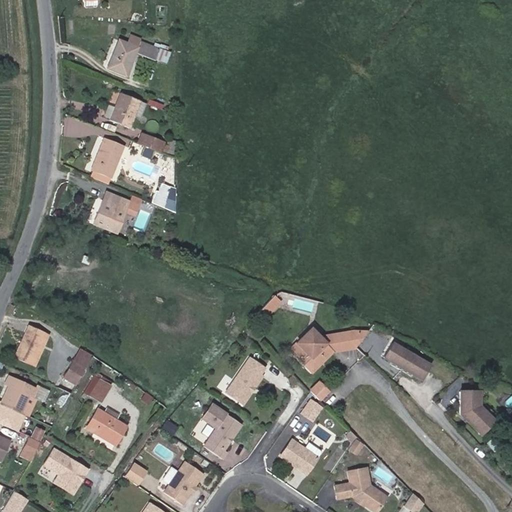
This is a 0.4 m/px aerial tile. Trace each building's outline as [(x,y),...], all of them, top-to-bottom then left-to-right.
[(166,53),(147,45),(145,49),(126,42),(115,71),(132,78),(142,56),(162,64),(166,53)] [(147,87),(146,92),(158,95),(159,90),(147,87)] [(120,124),(136,130),(147,102),(131,96),(120,124)] [(162,110),(164,105),(148,99),(146,105),(162,110)] [(134,143),(158,152),(162,142),(138,133),(134,143)] [(173,155),(175,141),(166,139),(163,153),(173,155)] [(133,149),(108,140),(95,172),(119,182),(133,149)] [(167,195),(164,195),(159,206),(185,217),(184,193),(170,188),(167,195)] [(112,195),(108,204),(109,204),(115,207),(119,198),(112,195)] [(123,237),(136,205),(119,198),(115,207),(109,204),(100,227),(123,237)] [(144,202),(132,229),(141,233),(153,206),(144,202)] [(256,322),(262,327),(275,313),(269,308),(256,322)] [(30,327),(16,359),(34,367),(46,334),(30,327)] [(373,335),(359,332),(343,333),(344,349),(359,349),(373,335)] [(38,369),(52,336),(46,334),(34,367),(38,369)] [(316,379),(339,357),(317,334),(296,353),(298,356),(296,358),(316,379)] [(74,387),(90,355),(76,348),(60,381),(74,387)] [(423,385),(431,371),(392,348),(384,362),(423,385)] [(265,376),(269,370),(254,360),(231,395),(248,407),(255,396),(253,394),(256,389),(260,389),(268,378),(265,376)] [(98,402),(108,385),(92,375),(82,393),(98,402)] [(27,418),(22,416),(34,391),(12,380),(9,387),(12,388),(4,407),(0,405),(0,425),(18,435),(27,418)] [(328,400),(337,391),(328,382),(319,391),(328,400)] [(139,400),(146,406),(152,398),(144,392),(139,400)] [(481,440),(495,426),(480,412),(480,397),(461,397),(461,419),(481,440)] [(319,398),(309,413),(315,418),(325,402),(319,398)] [(321,421),(331,406),(325,402),(315,418),(321,421)] [(204,421),(218,431),(205,449),(224,462),(229,454),(226,453),(244,427),(214,407),(204,421)] [(121,453),(131,436),(103,419),(93,436),(121,453)] [(182,430),(171,422),(166,430),(176,438),(182,430)] [(511,447),(511,423),(500,435),(511,447)] [(356,455),(361,442),(352,438),(347,451),(356,455)] [(0,459),(5,462),(13,446),(0,439),(0,459)] [(45,448),(33,442),(26,456),(38,462),(45,448)] [(363,458),(371,447),(364,442),(357,454),(363,458)] [(313,480),(324,465),(329,458),(315,449),(311,455),(298,447),(288,462),(299,470),(302,470),(306,472),(306,475),(313,480)] [(37,466),(53,474),(47,484),(70,496),(85,468),(47,448),(37,466)] [(23,462),(35,467),(38,462),(26,456),(23,462)] [(137,485),(144,469),(127,461),(120,478),(137,485)] [(166,481),(173,485),(168,493),(183,505),(187,499),(190,500),(207,475),(189,462),(182,473),(175,468),(166,481)] [(367,505),(372,509),(372,511),(388,511),(395,503),(378,492),(373,473),(354,477),(356,488),(340,491),(343,505),(358,501),(363,506),(367,505)] [(424,511),(431,504),(420,493),(412,506),(420,511),(424,511)] [(8,511),(25,511),(29,505),(17,498),(8,511)]
